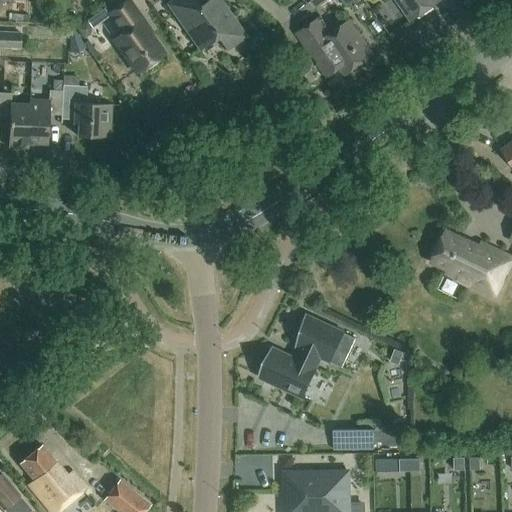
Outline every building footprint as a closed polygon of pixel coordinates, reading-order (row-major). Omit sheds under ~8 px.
[(226,50),(245,36),(219,0),(207,0),(199,6),(195,0),(174,0),(168,5),(199,49),(217,37),(226,50)] [(308,0),(315,9),(326,0),(308,0)] [(398,0),(412,20),(442,0),(441,0),(398,0)] [(136,73),(163,54),(146,29),(147,28),(128,1),(110,14),(123,33),(113,40),(136,73)] [(83,37),(98,28),(91,18),(83,23),(85,25),(78,30),(83,37)] [(327,78),(341,68),(346,76),(375,55),(350,21),(329,36),(318,19),(297,34),(313,57),(327,78)] [(70,33),(70,52),(79,53),(86,47),(75,31),(70,33)] [(21,34),(2,33),(0,32),(0,47),(20,49),(21,34)] [(62,91),(61,115),(61,119),(75,120),(75,122),(80,123),(80,135),(110,137),(112,104),(87,102),(88,87),(79,86),(80,78),(63,77),(62,91)] [(61,115),(62,91),(49,90),(49,100),(30,99),(30,104),(28,145),(47,146),(49,115),(61,115)] [(0,117),(9,118),(8,148),(28,150),(28,145),(30,104),(11,103),(12,93),(0,92),(0,117)] [(511,142),(502,149),(511,163),(511,142)] [(495,296),(511,260),(511,257),(481,243),(480,246),(446,231),(431,262),(448,269),(446,273),(495,296)] [(321,357),(343,367),(356,338),(311,317),(298,346),(300,347),(295,358),(274,348),(260,377),(303,397),(317,368),(316,368),(321,357)] [(395,349),(391,361),(399,365),(404,352),(395,349)] [(374,429),(334,429),(334,450),(375,450),(374,429)] [(52,511),(56,511),(86,488),(72,471),(67,475),(42,445),(20,463),(34,480),(29,484),(52,511)] [(465,457),(455,458),(455,470),(465,470),(465,457)] [(470,457),(471,469),(481,469),(481,457),(470,457)] [(410,459),(400,459),(401,471),(411,471),(410,459)] [(421,459),(410,459),(411,471),(421,471),(421,459)] [(363,511),(363,504),(349,504),(349,471),(285,472),(285,511),(340,511),(351,511),(363,511)] [(0,504),(6,511),(29,511),(32,510),(1,473),(0,473),(0,504)] [(103,500),(118,511),(144,511),(152,503),(119,478),(103,500)]
